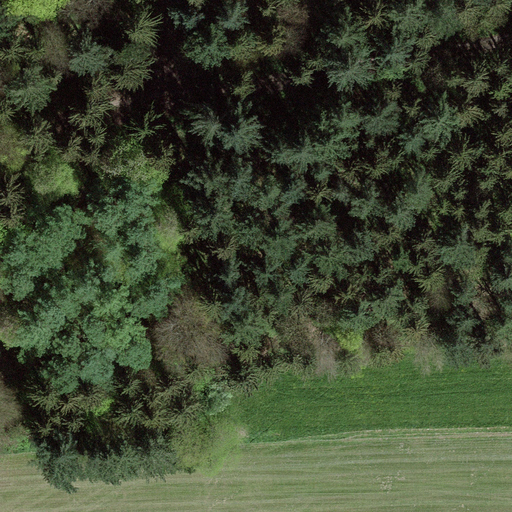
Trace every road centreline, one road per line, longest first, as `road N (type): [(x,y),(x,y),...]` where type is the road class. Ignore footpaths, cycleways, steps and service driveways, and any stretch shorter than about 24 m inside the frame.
road 1 (track): [(124,115),(511,40)]
road 2 (track): [(124,115),(0,141)]
road 3 (track): [(167,0),(124,115)]
